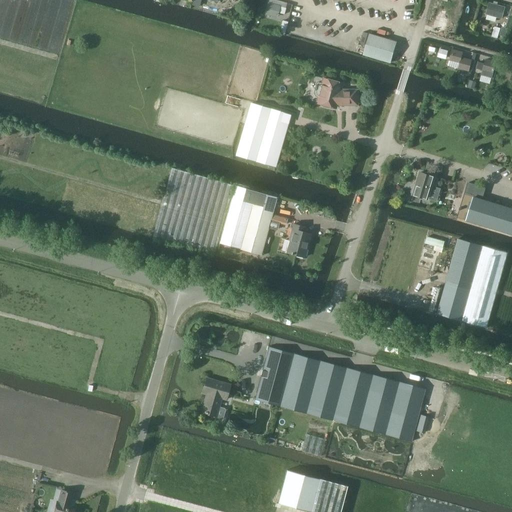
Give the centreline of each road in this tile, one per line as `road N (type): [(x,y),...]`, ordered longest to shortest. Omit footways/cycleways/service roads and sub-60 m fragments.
road 1 (unclassified): [(324,333),(428,0)]
road 2 (unclassified): [(125,511),(184,297)]
road 3 (unclassified): [(511,383),(324,333)]
road 4 (unclassified): [(184,297),(0,239)]
road 5 (unclassified): [(324,333),(184,297)]
